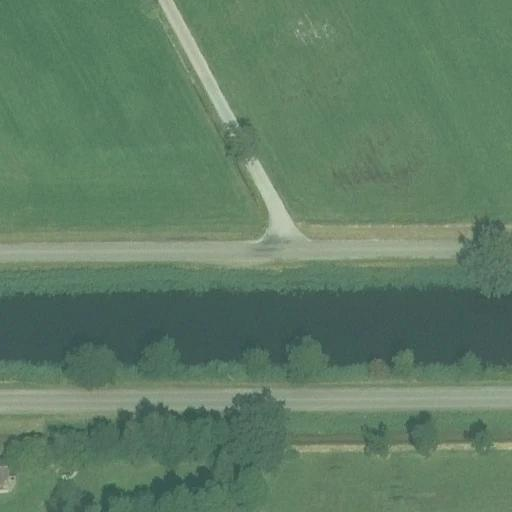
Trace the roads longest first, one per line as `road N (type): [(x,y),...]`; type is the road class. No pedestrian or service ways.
road 1 (unclassified): [(511,248),(0,252)]
road 2 (unclassified): [(511,397),(0,401)]
